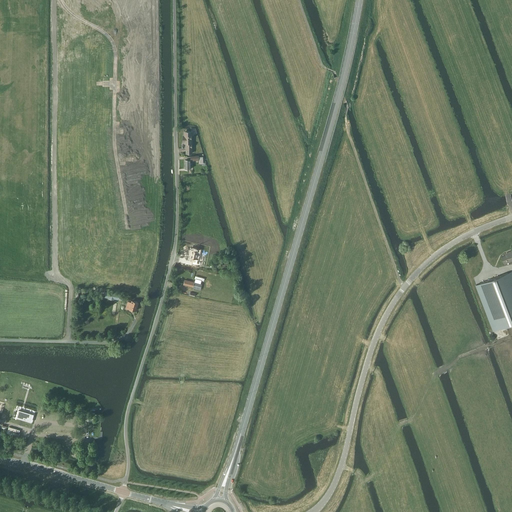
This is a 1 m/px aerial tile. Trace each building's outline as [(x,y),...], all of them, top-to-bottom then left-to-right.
[(186,153),(192,153),(192,143),(190,143),(190,141),(191,141),(191,132),(189,132),(189,131),(186,132),(185,132),(185,136),(184,136),(184,141),(184,143),(186,143),(186,153)] [(203,157),(199,157),(199,156),(191,156),(191,160),(190,160),(185,160),(185,169),(190,169),(190,163),(193,162),(193,160),(199,160),(199,163),(204,163),(203,157)] [(199,251),(192,250),(190,258),(195,259),(194,260),(193,263),(196,264),(198,259),(197,259),(199,251)] [(511,250),(508,252),(509,254),(501,256),(504,263),(511,260),(511,250)] [(476,285),(493,330),(511,322),(511,271),(476,285)] [(136,310),(138,302),(132,300),(131,302),(128,301),(126,307),(130,308),(129,308),(136,310)] [(19,410),(17,417),(31,421),(33,414),(19,410)]
